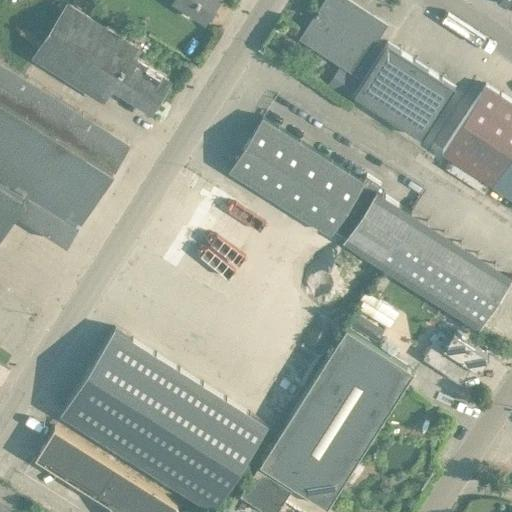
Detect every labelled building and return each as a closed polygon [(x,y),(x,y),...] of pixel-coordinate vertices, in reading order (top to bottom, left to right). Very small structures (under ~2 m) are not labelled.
[(213,0),(175,0),(202,17),(213,0)] [(321,0),(316,7),(314,6),(311,11),(313,13),(302,29),(303,36),(351,68),(382,21),(364,10),(357,11),(348,5),(347,0),(321,0)] [(149,103),(166,76),(127,52),(133,44),(64,1),(32,52),(101,95),(110,79),(149,103)] [(454,83),(385,38),(351,90),(420,135),(454,83)] [(0,227),(13,207),(64,239),(127,139),(0,59),(0,227)] [(490,180),(511,146),(511,98),(483,80),(440,148),(490,180)] [(260,113),(227,165),(328,229),(331,225),(343,232),(340,237),(376,260),(409,207),(375,185),(378,180),(364,171),(360,177),(260,113)] [(511,146),(490,180),(511,194),(511,146)] [(354,307),(347,319),(375,337),(383,325),(354,307)] [(265,420),(112,323),(59,408),(212,505),(265,420)] [(325,503),(412,367),(344,323),(257,460),(325,503)] [(437,329),(420,354),(458,379),(469,362),(477,367),(487,352),(451,328),(447,335),(437,329)] [(177,511),(175,500),(52,422),(33,453),(108,500),(116,511),(177,511)] [(511,443),(503,437),(496,447),(511,458),(511,443)] [(271,511),(289,485),(255,463),(238,491),(271,511)]
